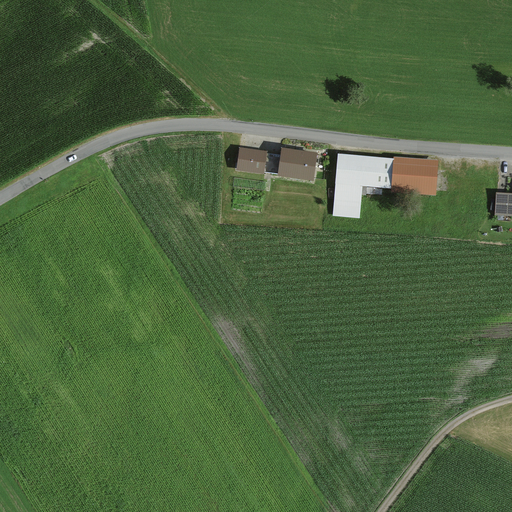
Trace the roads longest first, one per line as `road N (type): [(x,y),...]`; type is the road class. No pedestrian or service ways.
road 1 (unclassified): [(511,152),(206,123),(157,126),(108,140),(0,197)]
road 2 (track): [(511,402),(460,422),(384,511)]
